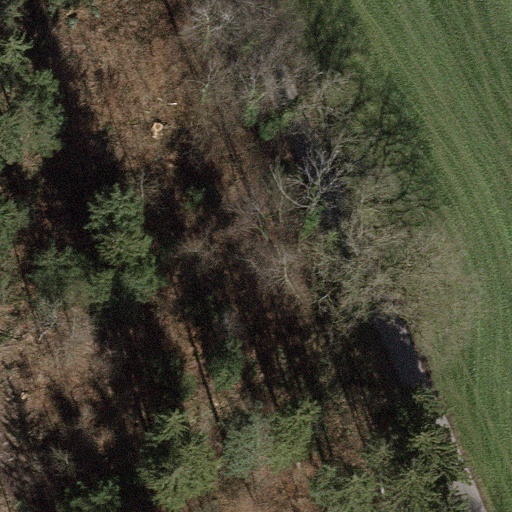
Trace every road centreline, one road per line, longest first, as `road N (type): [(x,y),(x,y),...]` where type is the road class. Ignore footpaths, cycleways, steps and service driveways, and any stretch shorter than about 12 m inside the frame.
road 1 (track): [(240,0),(419,382),(471,511)]
road 2 (track): [(58,511),(0,384)]
